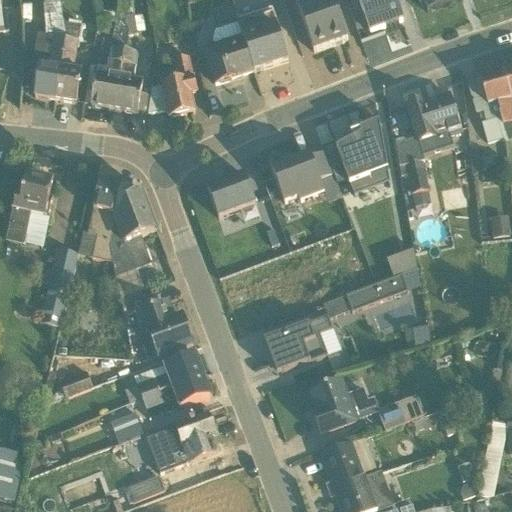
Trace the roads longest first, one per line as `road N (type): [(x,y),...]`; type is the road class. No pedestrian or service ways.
road 1 (residential): [(157,171),(249,127),(511,35)]
road 2 (residential): [(157,171),(284,511)]
road 3 (residential): [(0,136),(132,150),(157,171)]
